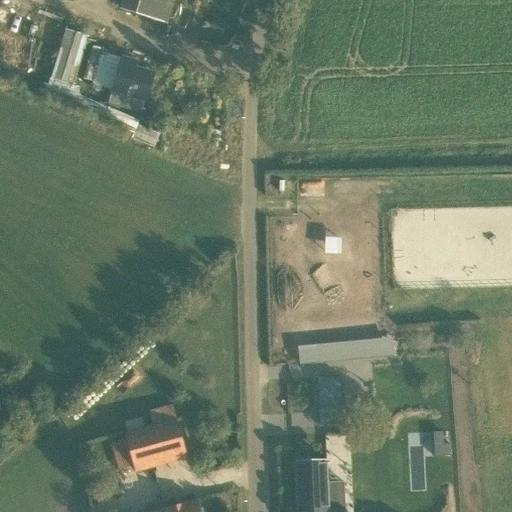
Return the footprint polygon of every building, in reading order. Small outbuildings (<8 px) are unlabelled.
[(123,0),(121,9),(167,23),(174,0),(123,0)] [(62,41),(52,75),(73,82),(84,47),(62,41)] [(101,88),(146,102),(154,75),(135,69),(137,63),(122,59),(122,60),(104,54),(93,89),(100,91),(101,88)] [(299,197),(372,193),(371,178),(324,180),(324,174),(298,175),(299,197)] [(364,239),(365,293),(379,292),(377,238),(364,239)] [(295,368),(389,368),(389,350),(295,350),(295,368)] [(341,377),(318,378),(318,383),(319,402),(320,402),(342,401),(342,383),(342,377),(341,377)] [(136,472),(153,467),(186,458),(176,420),(126,434),(127,439),(112,444),(119,471),(135,466),(136,472)] [(443,433),(433,433),(433,444),(443,444),(443,433)] [(345,511),(346,510),(330,511),(327,460),(295,462),(297,511),(345,511)] [(200,511),(197,501),(164,510),(157,511),(200,511)]
